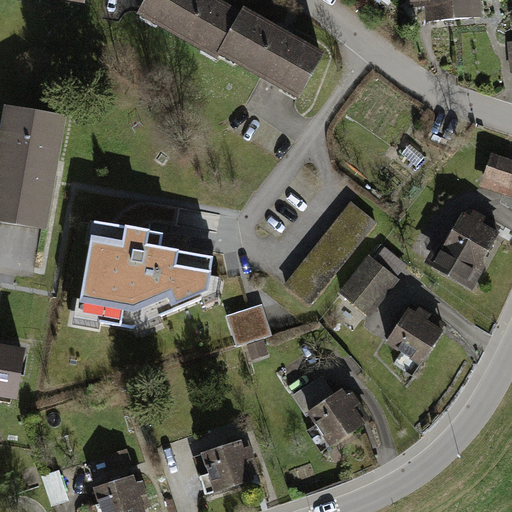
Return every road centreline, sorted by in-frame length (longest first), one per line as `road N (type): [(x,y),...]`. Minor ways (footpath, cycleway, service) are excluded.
road 1 (unclassified): [(335,511),(399,485),(443,453),(511,351)]
road 2 (residential): [(302,0),(421,82),(511,120)]
